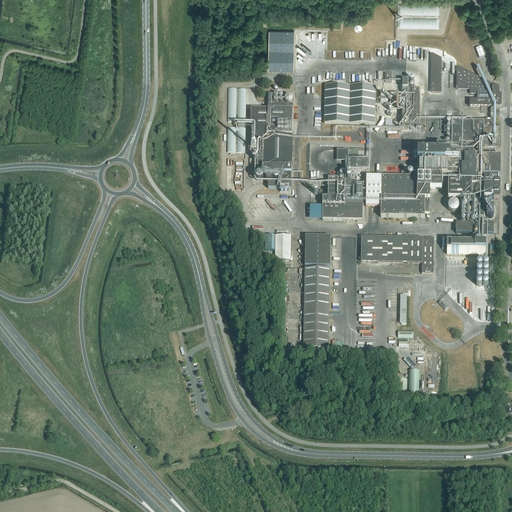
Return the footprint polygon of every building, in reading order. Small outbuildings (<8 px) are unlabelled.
[(438,29),(439,6),(397,5),(397,28),(438,29)] [(294,31),(268,31),(268,70),(293,70),(294,31)] [(481,47),(476,49),(479,58),(484,57),(481,47)] [(441,59),(431,54),(431,93),(440,93),(441,59)] [(457,67),(456,88),(457,89),(458,90),(469,90),(470,95),(477,95),(477,99),(470,99),(470,107),(499,107),(500,107),(500,106),(501,96),(500,95),(498,95),(498,89),(457,67)] [(418,122),(419,89),(407,89),(407,81),(402,81),(402,96),(398,96),(398,102),(402,102),(402,125),(420,125),(420,122),(418,122)] [(375,86),(325,85),(324,123),(374,124),(375,86)] [(291,181),(291,157),(293,157),(293,152),(291,152),(292,104),(273,104),(273,94),(267,94),(267,109),(250,108),(250,145),(257,145),(256,173),(281,173),(281,181),(280,181),(280,184),(268,183),(268,189),(291,189),(291,181)] [(494,224),(486,224),(487,220),(484,217),(484,200),(499,200),(499,182),(498,182),(498,176),(499,176),(500,156),(495,156),(495,150),(500,150),(500,130),(489,129),(490,121),(483,121),(483,120),(470,120),(470,122),(451,122),(451,146),(430,146),(430,153),(417,152),(417,178),(366,177),(366,207),(380,208),(380,218),(424,219),(424,214),(429,214),(430,189),(441,189),(441,175),(452,175),(452,174),(461,174),(461,181),(449,181),(448,199),(476,200),(476,202),(482,202),(482,203),(476,203),(475,220),(479,220),(479,224),(456,223),(455,234),(494,234),(494,224)] [(228,128),(227,152),(245,153),(245,128),(228,128)] [(345,159),(345,170),(345,171),(349,171),(349,172),(365,172),(365,170),(368,170),(368,160),(348,159),(348,151),(337,151),(337,159),(345,159)] [(322,221),(362,221),(363,190),(364,190),(364,183),(338,182),(338,178),(328,178),(328,182),(323,182),(323,190),(319,190),(319,206),(322,206),(322,221)] [(291,236),(265,236),(265,251),(275,251),(275,261),(290,261),(291,236)] [(305,236),(305,266),(330,267),(330,236),(305,236)] [(433,238),(361,237),(360,263),(421,264),(421,274),(433,274),(433,238)] [(485,240),(447,239),(447,255),(485,256),(485,240)] [(330,269),(304,268),(303,348),(328,349),(330,269)] [(473,280),(491,280),(491,269),(473,269),(473,280)] [(438,304),(445,310),(447,308),(440,302),(438,304)] [(451,322),(455,317),(448,311),(444,315),(451,322)] [(343,335),(343,320),(333,320),(332,335),(343,335)] [(413,331),(398,331),(398,339),(413,339),(413,331)] [(341,353),(342,341),(332,341),(332,353),(341,353)] [(419,371),(408,371),(408,394),(419,394),(419,371)] [(407,380),(396,380),(396,400),(407,400),(407,380)] [(511,402),(503,405),(506,415),(511,413),(511,402)]
